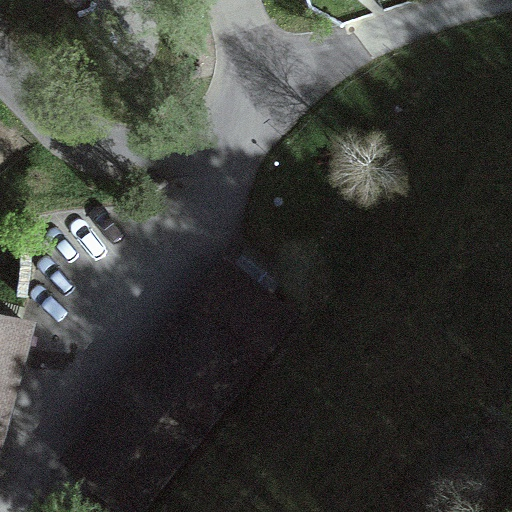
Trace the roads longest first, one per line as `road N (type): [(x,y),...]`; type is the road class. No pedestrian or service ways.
road 1 (track): [(215,192),(48,412),(12,511)]
road 2 (track): [(505,0),(440,18),(345,77),(215,192)]
road 3 (track): [(215,192),(133,161),(0,60)]
